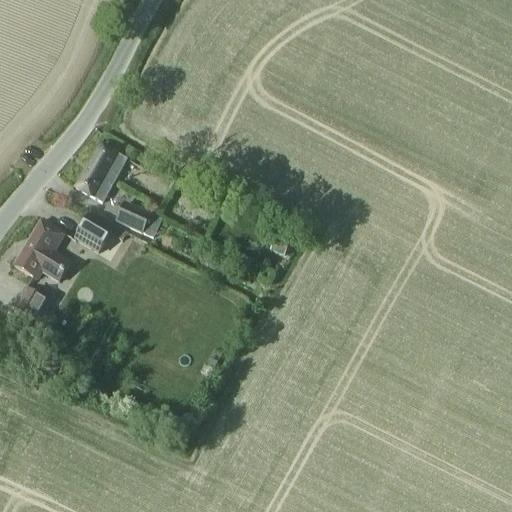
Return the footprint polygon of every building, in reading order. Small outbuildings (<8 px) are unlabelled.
[(102,205),(127,161),(100,147),(76,190),(102,205)] [(154,241),(162,222),(151,217),(152,216),(125,204),(116,225),(143,237),(143,236),(154,241)] [(99,255),(111,235),(123,243),(128,235),(114,227),(112,231),(90,219),(76,242),(99,255)] [(59,284),(70,265),(53,255),(65,235),(43,222),(15,268),(37,282),(42,274),(59,284)] [(270,253),(284,259),(290,245),(276,239),(270,253)] [(35,321),(46,302),(26,290),(15,309),(35,321)]
